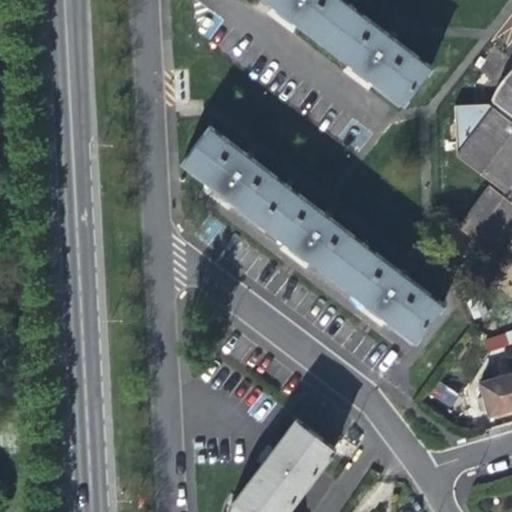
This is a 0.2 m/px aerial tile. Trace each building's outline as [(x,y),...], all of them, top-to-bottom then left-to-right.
[(176,0),(177,8),(188,8),(188,24),(189,59),(198,58),(236,57),(255,57),(254,40),(246,40),(246,39),(239,39),(239,24),(241,24),(241,5),(228,5),(227,0),(176,0)] [(236,57),(198,58),(200,118),(219,116),(237,117),(236,57)] [(451,109),(454,158),(502,195),(500,198),(489,190),(458,232),(485,253),(511,218),(511,68),(504,76),(497,85),(492,94),(489,101),(496,107),(505,113),(501,118),(492,112),(486,107),(451,109)] [(496,107),(492,112),(501,118),(505,113),(496,107)] [(375,311),(416,340),(442,303),(441,281),(426,274),(219,116),(174,165),(221,199),(309,263),(375,311)] [(493,350),(507,346),(504,335),(489,340),(493,350)] [(508,410),(511,408),(511,373),(476,383),(486,416),(508,410)] [(339,431),(292,398),(266,437),(228,494),(229,511),(280,511),(280,510),(339,431)]
